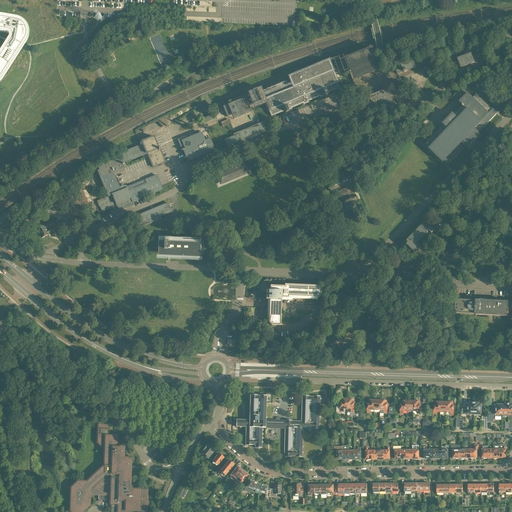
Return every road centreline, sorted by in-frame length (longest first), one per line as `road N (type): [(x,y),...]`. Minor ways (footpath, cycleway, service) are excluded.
road 1 (residential): [(181,465),(148,465),(108,392),(0,322)]
road 2 (primary): [(203,367),(161,361),(94,331),(0,254)]
road 3 (unclassified): [(293,122),(327,108),(367,121),(511,60)]
road 4 (primary): [(0,268),(112,353),(204,374)]
road 5 (residential): [(511,386),(302,379),(288,371)]
road 6 (primary): [(288,371),(511,377)]
road 7 (residential): [(510,470),(287,472)]
road 8 (unclassified): [(201,83),(192,76),(116,102),(87,46),(85,0)]
road 9 (unclassified): [(511,113),(389,239)]
road 10 (residential): [(356,266),(293,122)]
road 11 (unclassified): [(240,269),(84,262)]
road 12 (track): [(30,511),(0,359)]
road 13 (residential): [(412,262),(455,225),(466,198),(511,184)]
road 14 (residential): [(380,53),(511,34)]
road 15 (unclassified): [(74,238),(173,191),(183,177)]
road 16 (unclassified): [(183,177),(191,165),(293,122)]
